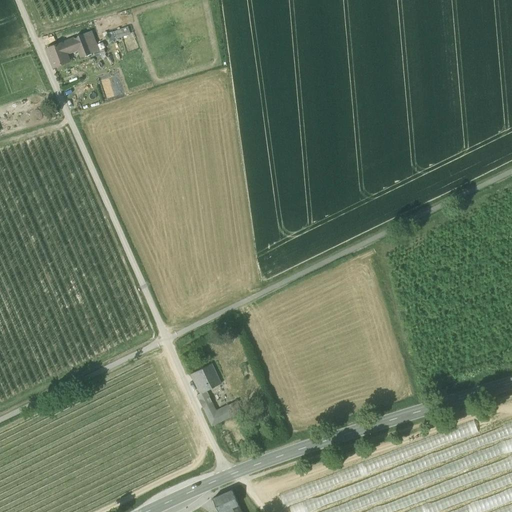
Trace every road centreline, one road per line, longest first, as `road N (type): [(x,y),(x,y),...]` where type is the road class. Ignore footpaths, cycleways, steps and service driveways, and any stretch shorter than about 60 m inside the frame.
road 1 (residential): [(232,473),(17,0)]
road 2 (secondary): [(511,383),(232,473)]
